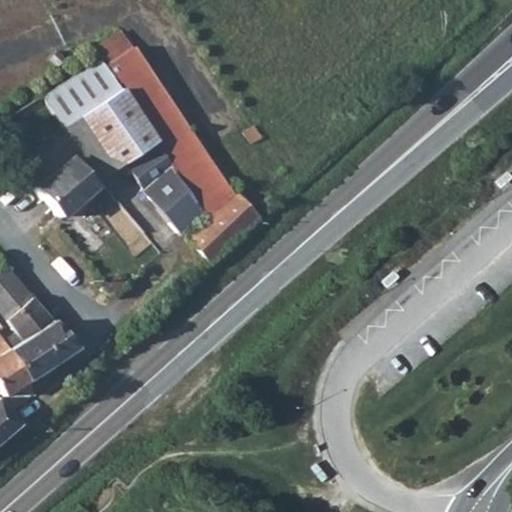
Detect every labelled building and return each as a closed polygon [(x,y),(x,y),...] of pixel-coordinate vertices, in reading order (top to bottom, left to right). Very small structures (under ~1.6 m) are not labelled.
[(231,205),(246,191),(242,186),(239,188),(124,52),(99,73),(183,174),(213,210),(217,215),(232,206),(231,205)] [(178,237),(185,232),(190,238),(210,221),(217,215),(213,210),(183,174),(99,73),(93,66),(29,110),(37,120),(46,114),(63,139),(56,143),(70,162),(77,157),(90,174),(103,162),(122,168),(178,237)] [(29,110),(7,124),(15,134),(37,120),(29,110)] [(44,153),(15,178),(55,221),(87,190),(64,166),(58,167),(44,153)] [(499,183),(504,189),(511,181),(511,174),(510,173),(499,183)] [(231,205),(232,206),(247,227),(265,213),(246,191),(231,205)] [(217,215),(210,221),(229,243),(247,227),(232,206),(217,215)] [(210,221),(190,238),(208,261),(229,243),(210,221)] [(0,270),(0,320),(12,335),(21,345),(50,327),(0,270)] [(386,282),(391,288),(402,278),(397,272),(386,282)] [(12,335),(0,342),(0,343),(6,353),(25,385),(76,355),(50,327),(21,345),(12,335)] [(0,401),(25,385),(6,353),(0,356),(0,401)]
